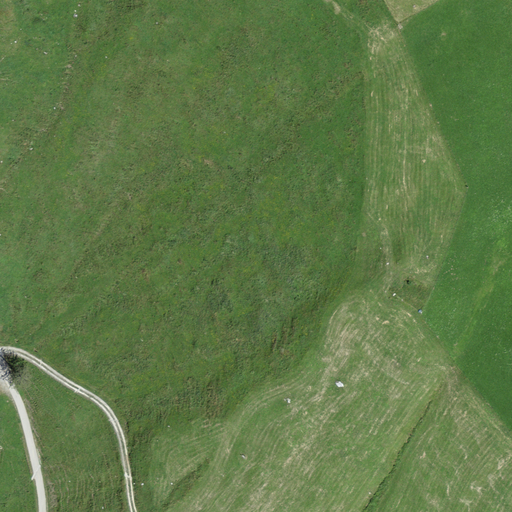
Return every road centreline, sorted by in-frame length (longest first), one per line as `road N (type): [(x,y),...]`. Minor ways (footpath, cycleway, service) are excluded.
road 1 (track): [(134,511),(105,404),(0,350)]
road 2 (track): [(39,511),(18,401),(0,374)]
